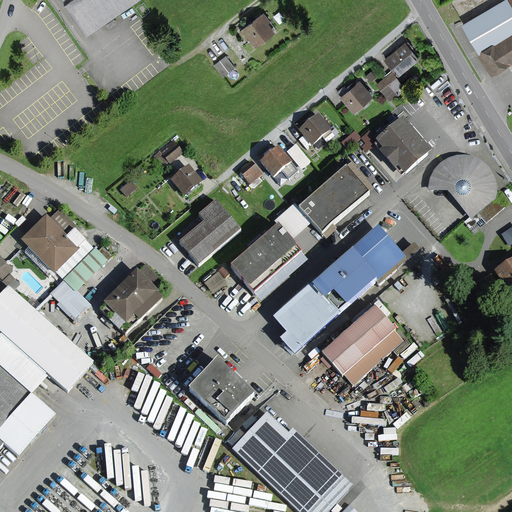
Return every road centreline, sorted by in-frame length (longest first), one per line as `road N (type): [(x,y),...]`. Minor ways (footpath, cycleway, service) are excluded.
road 1 (residential): [(0,161),(90,212),(326,417)]
road 2 (primary): [(511,151),(420,0)]
